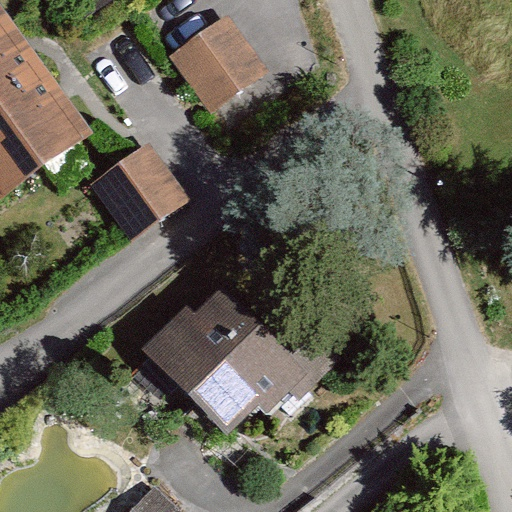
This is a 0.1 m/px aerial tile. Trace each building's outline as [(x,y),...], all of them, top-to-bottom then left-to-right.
[(0,201),(82,140),(0,28),(0,201)] [(167,71),(207,127),(264,86),(225,30),(167,71)] [(123,255),(183,212),(139,152),(80,195),(123,255)] [(130,369),(213,451),(244,419),(252,427),(291,388),(210,309),(187,332),(177,322),(130,369)] [(141,511),(166,511),(153,500),(141,511)]
